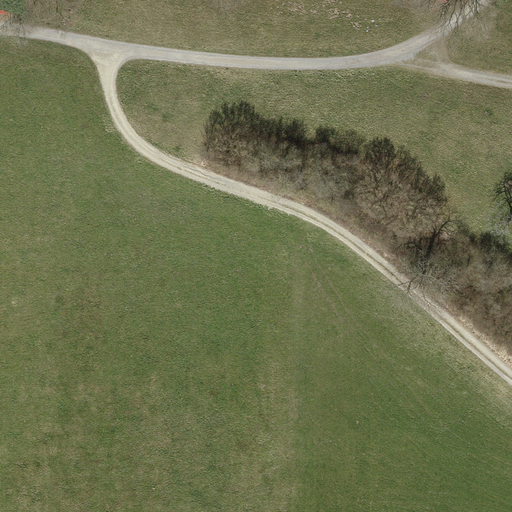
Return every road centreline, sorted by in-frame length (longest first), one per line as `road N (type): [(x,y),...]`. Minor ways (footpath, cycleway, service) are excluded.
road 1 (track): [(511,377),(343,234),(298,209),(172,164),(138,141),(116,110),(109,47)]
road 2 (track): [(391,55),(266,64),(109,47)]
road 3 (track): [(391,55),(511,83)]
